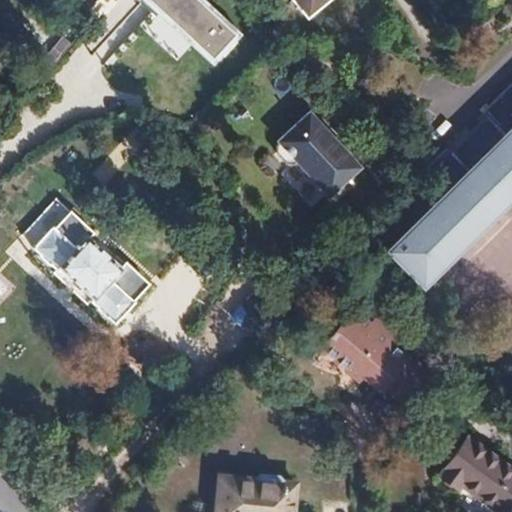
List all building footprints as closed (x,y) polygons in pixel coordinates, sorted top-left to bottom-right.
[(102,13),(114,0),(96,0),(93,4),(102,13)] [(123,0),(183,55),(188,50),(209,68),(238,36),(198,0),(123,0)] [(292,0),(304,14),(321,0),(292,0)] [(384,250),(420,286),(511,193),(511,87),(507,82),(477,113),(484,120),(448,156),(441,149),(421,169),(443,191),(384,250)] [(355,166),(304,110),(273,139),(324,194),(355,166)] [(27,245),(65,212),(56,201),(18,235),(27,245)] [(91,228),(69,208),(53,224),(31,248),(56,272),(60,268),(90,296),(87,300),(114,324),(137,301),(152,284),(129,263),(124,268),(121,265),(89,235),(86,233),(91,228)] [(230,320),(257,344),(277,322),(250,298),(230,320)] [(415,367),(389,343),(396,335),(377,317),(371,323),(355,309),(341,324),(336,320),(325,332),(330,336),(320,347),(356,379),(360,375),(376,389),(380,384),(404,405),(425,383),(411,371),(415,367)] [(511,511),(511,468),(464,436),(436,475),(456,488),(459,482),(502,511),(511,511)] [(291,511),(294,482),(282,482),(278,475),(258,474),(251,480),(251,486),(217,483),(213,511),(291,511)]
